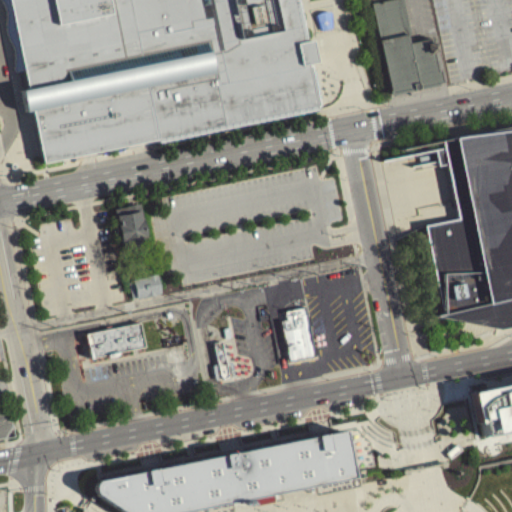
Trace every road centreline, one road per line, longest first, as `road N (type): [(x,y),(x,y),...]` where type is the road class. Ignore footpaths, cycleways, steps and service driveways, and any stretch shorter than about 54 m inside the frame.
road 1 (primary): [(0,458),(511,359)]
road 2 (primary): [(352,127),(0,200)]
road 3 (residential): [(352,127),(398,382)]
road 4 (tertiary): [(0,240),(38,426),(36,452)]
road 5 (primary): [(511,97),(352,127)]
